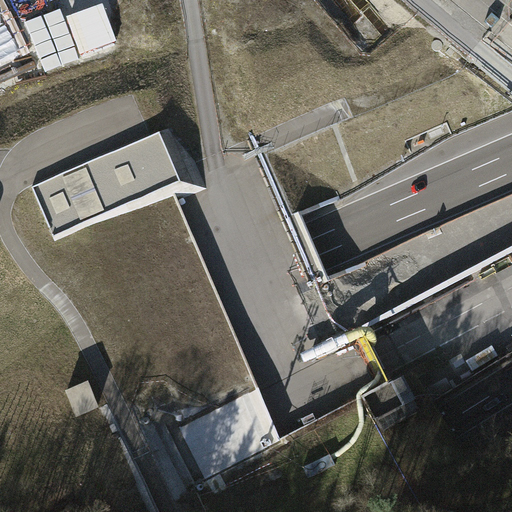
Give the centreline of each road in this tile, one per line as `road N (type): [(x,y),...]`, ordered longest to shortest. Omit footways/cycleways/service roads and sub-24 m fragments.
road 1 (motorway): [(511,162),(0,380)]
road 2 (motorway): [(80,511),(511,289)]
road 3 (motorway): [(302,511),(511,386)]
